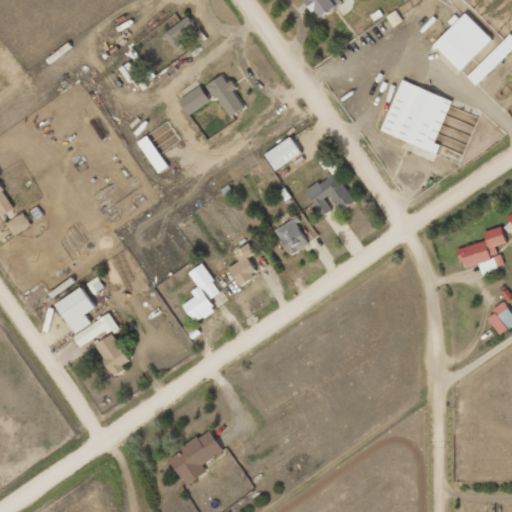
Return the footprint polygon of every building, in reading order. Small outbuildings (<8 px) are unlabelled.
[(344,3),(341,0),(308,0),(316,11),(316,10),(321,18),(344,3)] [(493,41),(467,13),(435,44),(461,71),(493,41)] [(197,28),(188,16),(165,35),(175,47),(197,28)] [(511,52),(511,34),(468,76),(478,86),(511,52)] [(232,80),(228,83),(223,75),(208,85),(230,118),(245,108),(234,91),(238,88),(232,80)] [(437,143),(453,100),(402,81),(382,132),(438,154),(441,145),(437,143)] [(180,100),(190,115),(211,101),(201,86),(180,100)] [(138,143),(160,174),(170,167),(148,136),(138,143)] [(277,171),(303,154),(292,137),(266,155),(277,171)] [(341,210),(355,202),(338,172),(307,191),(322,216),(333,210),(326,198),(332,195),(341,210)] [(0,212),(3,217),(15,208),(0,184),(0,212)] [(16,236),(32,225),(24,213),(8,224),(16,236)] [(277,230),(292,256),(310,245),(295,220),(277,230)] [(459,249),(464,269),(480,265),(482,274),(504,267),(498,246),(507,243),(503,227),(485,232),(487,241),(459,249)] [(256,254),(251,244),(235,253),(240,262),(230,268),(239,285),(258,275),(249,258),(256,254)] [(190,273),(199,288),(192,292),(196,298),(185,305),(197,324),(217,311),(210,300),(221,293),(203,264),(190,273)] [(94,294),(106,288),(99,276),(88,283),(94,294)] [(74,334),(92,325),(86,314),(95,309),(84,288),(57,303),(74,334)] [(501,336),(511,327),(511,311),(506,303),(487,317),(501,336)] [(81,348),(109,329),(113,336),(122,330),(110,313),(74,337),(81,348)] [(123,366),(130,362),(115,334),(97,345),(115,377),(126,371),(123,366)] [(224,452),(213,432),(170,455),(186,485),(208,473),(203,464),(224,452)]
